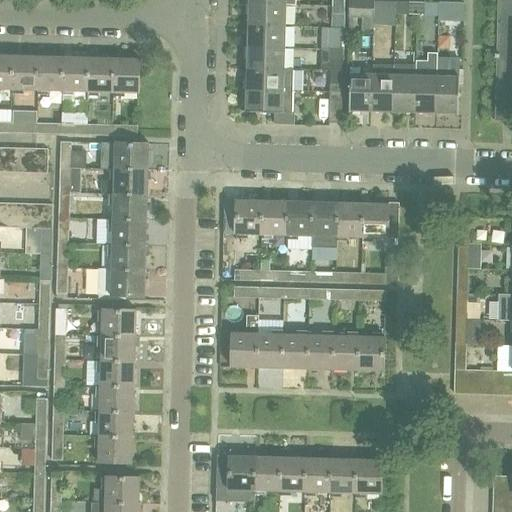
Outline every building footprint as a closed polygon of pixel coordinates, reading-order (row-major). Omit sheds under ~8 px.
[(497,59),(496,111),(495,121),(511,121),(511,0),(498,0),(497,46),(497,54),(496,54),(496,59),(497,59)] [(350,1),(349,17),(367,18),(368,1),(350,1)] [(375,2),(375,14),(396,14),(397,2),(375,2)] [(418,3),(397,2),(396,14),(418,15),(418,3)] [(418,15),(439,15),(440,3),(418,3),(418,15)] [(462,4),(440,3),(439,15),(461,16),(462,4)] [(286,27),(287,5),(250,4),(250,26),(286,27)] [(374,18),(363,17),(363,31),(374,31),(374,18)] [(286,48),(286,27),(250,26),(249,47),(286,48)] [(322,49),(344,50),(344,42),(330,42),(322,42),(322,49)] [(285,70),(286,48),(249,47),(248,69),(285,70)] [(344,71),(344,58),(344,50),(322,49),(321,57),(321,70),(331,71),(344,71)] [(417,63),(417,67),(416,77),(415,113),(437,114),(438,77),(438,55),(431,55),(431,63),(417,63)] [(0,91),(13,92),(14,57),(0,56),(0,91)] [(13,92),(38,93),(39,57),(14,57),(13,92)] [(39,57),(38,93),(64,93),(64,58),(39,57)] [(64,93),(89,94),(90,58),(64,58),(64,93)] [(89,94),(114,95),(115,59),(90,58),(89,94)] [(140,95),(141,60),(115,59),(114,95),(140,95)] [(394,113),(395,76),(395,66),(373,65),(373,75),(372,112),(394,113)] [(395,66),(395,76),(394,113),(415,113),(416,77),(417,67),(395,66)] [(351,67),(351,75),(350,111),(372,112),(373,75),(360,75),(361,67),(351,67)] [(438,77),(437,114),(459,114),(460,68),(447,67),(447,77),(438,77)] [(285,70),(248,69),(248,91),(284,92),(285,70)] [(331,93),(343,93),(343,85),(331,84),(331,93)] [(284,114),(284,92),(248,91),(247,113),(275,114),(275,125),(287,125),(287,114),(284,114)] [(330,124),(342,124),(343,102),(330,102),(330,124)] [(0,122),(0,134),(12,135),(12,123),(11,123),(0,122)] [(21,123),(20,135),(37,135),(38,124),(21,123)] [(46,124),(45,136),(62,136),(63,125),(46,124)] [(71,125),(71,136),(88,137),(88,126),(71,125)] [(96,126),(96,137),(113,137),(113,126),(96,126)] [(122,127),(121,138),(138,138),(138,132),(139,127),(122,127)] [(115,170),(150,171),(151,145),(116,144),(115,170)] [(1,172),(13,172),(14,148),(2,148),(1,172)] [(25,149),(14,148),(13,172),(25,173),(25,149)] [(25,173),(37,173),(36,149),(25,149),(25,173)] [(48,149),(36,149),(37,173),(47,173),(48,149)] [(60,152),(59,169),(71,169),(72,152),(60,152)] [(59,173),(59,194),(71,194),(81,194),(82,169),(71,169),(59,169),(59,173)] [(149,196),(150,171),(115,170),(114,195),(149,196)] [(149,221),(149,196),(114,195),(113,220),(149,221)] [(262,202),(236,201),(235,235),(261,236),(262,202)] [(59,202),(58,219),(70,219),(70,202),(59,202)] [(261,236),(286,237),(287,203),(262,202),(261,236)] [(5,227),(17,228),(18,204),(6,203),(5,227)] [(286,237),(311,238),(312,203),(287,203),(286,237)] [(336,238),(337,204),(312,203),(311,238),(311,248),(336,249),(336,238)] [(30,204),(18,204),(17,228),(29,228),(30,204)] [(29,228),(41,228),(42,204),(30,204),(29,228)] [(53,204),(42,204),(41,228),(53,228),(53,204)] [(336,238),(362,239),(363,205),(337,204),(336,238)] [(398,223),(387,223),(388,206),(363,205),(362,239),(397,240),(398,223)] [(148,247),(149,221),(113,220),(113,246),(148,247)] [(58,227),(57,244),(69,244),(70,227),(58,227)] [(41,228),(41,245),(52,245),(53,228),(41,228)] [(459,228),(458,245),(469,246),(470,229),(459,228)] [(147,272),(148,247),(113,246),(112,271),(147,272)] [(57,252),(57,269),(68,270),(69,253),(57,252)] [(41,253),(40,270),(51,270),(52,253),(41,253)] [(458,253),(458,270),(469,271),(469,254),(458,253)] [(146,297),(147,272),(112,271),(100,271),(99,296),(146,297)] [(243,272),(242,283),(259,283),(260,272),(243,272)] [(269,273),(268,284),(284,284),(285,273),(269,273)] [(293,273),(293,284),(310,284),(310,274),(293,273)] [(318,274),(318,285),(335,285),(335,274),(318,274)] [(344,274),(343,285),(360,286),(361,275),(344,274)] [(370,275),(369,286),(386,286),(387,276),(370,275)] [(40,278),(39,295),(50,296),(51,279),(40,278)] [(57,278),(56,295),(67,295),(68,278),(57,278)] [(458,278),(457,295),(468,296),(468,279),(458,278)] [(234,289),(234,300),(251,300),(251,289),(234,289)] [(259,289),(259,300),(276,301),(276,290),(259,289)] [(285,290),(284,301),(301,301),(301,291),(285,290)] [(310,291),(309,302),(326,302),(327,291),(310,291)] [(335,291),(335,302),(352,303),(352,292),(335,291)] [(360,292),(360,303),(377,303),(377,292),(360,292)] [(457,303),(457,320),(467,321),(468,304),(457,303)] [(39,304),(39,321),(50,321),(50,304),(39,304)] [(103,336),(138,337),(138,311),(103,310),(103,336)] [(56,317),(55,334),(67,335),(67,318),(56,317)] [(247,318),(246,334),(232,334),(232,369),(257,370),(258,335),(259,319),(247,318)] [(456,328),(456,345),(467,346),(467,329),(456,328)] [(38,330),(38,347),(49,347),(49,330),(38,330)] [(283,335),(258,335),(257,370),(282,370),(283,335)] [(308,371),(309,336),(283,335),(282,370),(308,371)] [(137,362),(138,337),(103,336),(102,361),(137,362)] [(334,337),(309,336),(308,371),(333,372),(334,337)] [(358,372),(359,337),(334,337),(333,372),(358,372)] [(385,338),(359,337),(358,372),(384,373),(385,338)] [(55,343),(54,360),(66,360),(66,343),(55,343)] [(456,354),(455,371),(466,372),(467,355),(456,354)] [(37,356),(37,372),(48,373),(49,356),(37,356)] [(101,387),(136,388),(137,362),(102,361),(101,387)] [(54,368),(54,385),(65,385),(66,369),(54,368)] [(468,372),(466,372),(455,371),(455,395),(467,396),(468,372)] [(480,372),(468,372),(467,396),(480,396),(480,372)] [(480,396),(492,396),(493,372),(480,372),(480,396)] [(505,373),(493,372),(492,396),(504,397),(505,373)] [(135,413),(136,388),(101,387),(100,412),(135,413)] [(54,394),(53,411),(65,411),(65,394),(54,394)] [(36,398),(36,415),(47,416),(47,398),(36,398)] [(135,438),(135,413),(100,412),(100,437),(135,438)] [(53,419),(52,436),(64,436),(64,419),(53,419)] [(36,423),(35,440),(46,440),(47,423),(36,423)] [(135,438),(100,437),(99,463),(134,464),(135,438)] [(52,444),(52,461),(63,461),(64,444),(52,444)] [(35,448),(34,465),(46,466),(46,449),(35,448)] [(254,503),(255,491),(256,457),(230,456),(218,456),(217,502),(254,503)] [(281,458),(256,457),(255,491),(280,492),(281,458)] [(280,492),(305,493),(306,458),(281,458),(280,492)] [(331,459),(306,458),(305,493),(330,493),(331,459)] [(330,493),(355,494),(356,460),(331,459),(330,493)] [(382,460),(356,460),(355,494),(381,495),(382,460)] [(34,474),(34,491),(45,491),(45,474),(34,474)] [(494,487),(511,488),(511,476),(494,476),(494,487)] [(106,503),(141,504),(142,479),(107,477),(106,503)] [(51,484),(51,501),(62,502),(62,485),(51,484)] [(511,499),(511,488),(494,487),(493,500),(511,499)] [(34,499),(33,511),(44,511),(45,499),(34,499)] [(511,511),(511,499),(493,500),(493,511),(511,511)] [(140,511),(141,504),(106,503),(105,511),(140,511)]
